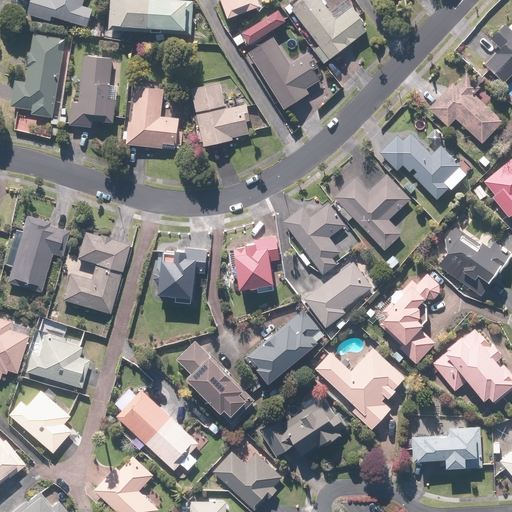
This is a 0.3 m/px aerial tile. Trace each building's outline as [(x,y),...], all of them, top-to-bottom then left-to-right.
[(34,0),(31,14),(55,21),(57,16),(91,26),(96,8),(86,5),(87,0),(34,0)] [(114,0),(113,23),(193,29),(194,0),(114,0)] [(263,0),(225,0),(232,18),(266,5),(263,0)] [(297,0),(287,7),(291,13),(297,9),(322,44),(316,48),(326,63),(371,31),(367,26),(369,24),(355,4),(349,9),(346,4),(335,12),(326,0),(297,0)] [(252,44),(290,20),(282,9),(245,33),(252,44)] [(511,25),(511,26),(508,23),(493,38),(504,48),(490,63),(509,81),(511,77),(511,25)] [(64,37),(37,33),(36,50),(31,49),(29,80),(17,79),(16,107),(35,108),(34,115),(59,116),(67,51),(63,51),(64,37)] [(276,35),(251,51),(290,108),(312,93),(309,88),(325,77),(318,66),(320,64),(311,51),(294,62),(276,35)] [(115,57),(85,54),(83,100),(73,100),(72,125),(96,126),(96,120),(117,121),(119,84),(114,84),(115,57)] [(483,87),(469,74),(459,84),(456,81),(431,106),(451,126),(459,117),(484,143),(506,121),(478,92),(483,87)] [(223,82),(194,89),(205,145),(236,139),(235,137),(254,133),(249,103),(228,107),(223,82)] [(166,88),(138,86),(136,121),(132,120),(131,144),(166,146),(167,143),(181,144),(183,117),(164,116),(166,88)] [(446,137),(438,128),(429,136),(437,145),(446,137)] [(409,139),(402,132),(383,149),(400,168),(405,164),(411,171),(417,166),(420,169),(416,173),(439,199),(452,188),(454,189),(470,174),(463,166),(465,163),(446,142),(435,152),(417,132),(409,139)] [(511,156),(484,180),(511,214),(511,156)] [(358,176),(338,195),(347,206),(342,210),(351,221),(356,216),(386,249),(405,232),(392,218),(415,198),(392,173),(372,191),(358,176)] [(306,205),(287,220),(326,273),(340,263),(336,258),(345,252),(333,236),(348,225),(331,202),(314,215),(306,205)] [(50,222),(29,215),(24,229),(19,228),(8,263),(13,265),(8,280),(43,291),(55,253),(62,255),(70,230),(50,223),(50,222)] [(478,240),(454,223),(431,256),(464,279),(460,285),(468,290),(472,285),(484,294),(511,253),(511,250),(484,232),(478,240)] [(87,231),(87,233),(80,257),(97,262),(92,279),(72,273),(65,298),(113,312),(132,244),(113,239),(114,237),(102,233),(101,235),(87,231)] [(248,246),(239,247),(246,287),(262,284),(263,291),(278,288),(277,282),(280,282),(276,258),(284,257),(280,234),(257,238),(257,242),(247,244),(248,246)] [(181,251),(168,250),(166,292),(182,293),(182,301),(195,302),(196,294),(200,295),(201,269),(210,270),(211,249),(188,247),(188,248),(182,247),(181,251)] [(403,261),(396,253),(385,264),(393,271),(403,261)] [(375,285),(356,261),(309,299),(331,325),(349,311),(347,308),(375,285)] [(421,282),(415,277),(406,286),(403,284),(392,296),(395,299),(386,309),(390,314),(382,322),(421,360),(439,341),(423,327),(430,321),(428,319),(430,316),(430,303),(426,298),(430,294),(437,296),(443,290),(444,282),(430,271),(421,282)] [(307,311),(305,309),(251,354),(274,382),(320,343),(314,336),(323,327),(320,323),(322,321),(311,308),(307,311)] [(34,327),(0,316),(0,376),(3,377),(4,372),(8,373),(9,370),(20,373),(34,327)] [(480,320),(478,322),(434,362),(457,387),(469,377),(487,397),(494,391),(499,397),(511,385),(511,369),(500,356),(507,350),(480,320)] [(85,346),(45,335),(40,354),(32,352),(27,371),(86,386),(92,360),(82,357),(85,346)] [(213,356),(198,340),(180,357),(195,374),(194,375),(228,411),(233,406),(238,412),(253,398),(246,391),(249,388),(216,353),(213,356)] [(333,349),(318,365),(360,404),(354,410),(373,428),(393,407),(384,399),(389,393),(391,396),(400,387),(398,386),(409,375),(388,355),(385,358),(373,346),(352,368),(333,349)] [(144,387),(120,413),(179,469),(184,463),(190,468),(199,459),(193,453),(203,443),(144,387)] [(23,399),(11,412),(54,453),(75,430),(66,422),(72,415),(43,388),(28,404),(23,399)] [(346,426),(327,395),(286,421),(283,416),(263,429),(277,453),(297,441),(305,454),(321,444),(322,447),(345,433),(342,428),(346,426)] [(485,464),(482,423),(452,425),(452,430),(413,432),(415,460),(441,458),(441,464),(449,464),(449,466),(485,464)] [(5,440),(0,434),(0,482),(0,481),(0,479),(26,460),(9,438),(5,440)] [(216,469),(257,508),(271,493),(273,495),(280,488),(276,484),(284,476),(258,451),(249,461),(235,448),(216,469)] [(511,450),(503,458),(511,470),(511,450)] [(119,465),(98,488),(123,511),(159,511),(162,509),(142,490),(157,474),(136,455),(123,469),(119,465)] [(31,500),(29,497),(11,511),(70,511),(71,511),(61,500),(55,505),(43,490),(31,500)] [(228,511),(229,500),(193,499),(192,511),(228,511)]
